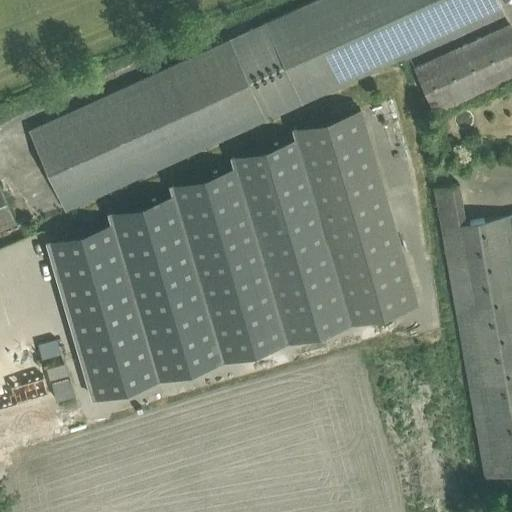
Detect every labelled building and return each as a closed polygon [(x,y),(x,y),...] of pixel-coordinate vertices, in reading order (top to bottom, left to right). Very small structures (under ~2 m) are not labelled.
[(310,0),(28,128),(65,208),(503,9),(499,0),(310,0)] [(511,75),(511,28),(510,24),(415,66),(435,110),(511,75)] [(112,225),(49,243),(93,395),(416,301),(359,105),(292,125),(294,132),(229,151),(232,161),(168,180),(172,193),(108,211),(112,225)] [(511,209),(466,217),(460,180),(434,185),(484,478),(511,472),(511,209)] [(0,226),(15,220),(0,184),(0,226)] [(3,359),(0,360),(0,410),(15,407),(73,391),(68,372),(10,387),(3,359)]
